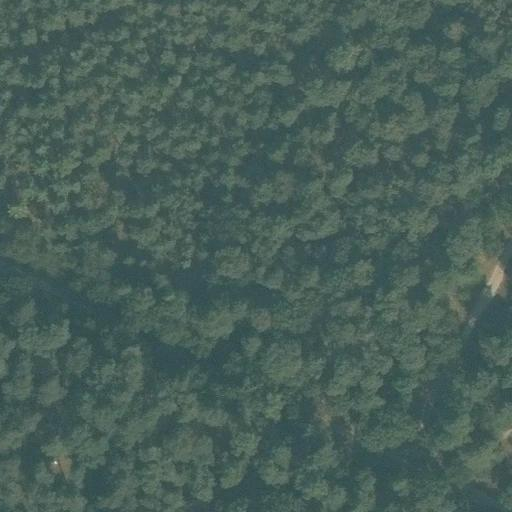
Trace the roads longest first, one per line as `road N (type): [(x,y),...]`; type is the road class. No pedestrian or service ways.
road 1 (track): [(0,274),(311,431)]
road 2 (track): [(401,473),(511,259)]
